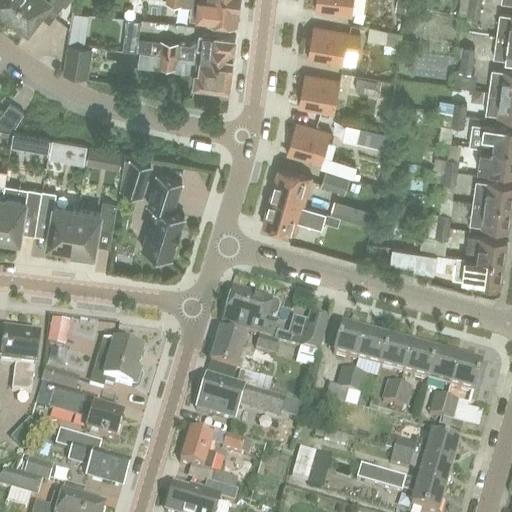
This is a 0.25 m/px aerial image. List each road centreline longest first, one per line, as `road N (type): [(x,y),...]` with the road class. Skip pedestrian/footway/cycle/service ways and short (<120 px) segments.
road 1 (residential): [(511,327),(224,253)]
road 2 (residential): [(245,158),(38,76),(0,42)]
road 3 (residential): [(140,511),(203,306)]
road 4 (residential): [(203,306),(0,281)]
road 5 (residential): [(245,158),(280,0)]
